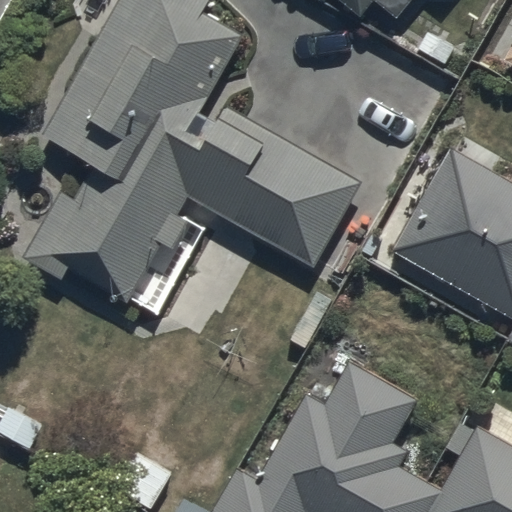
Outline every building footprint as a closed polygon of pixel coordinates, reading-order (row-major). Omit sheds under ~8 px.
[(208,0),(120,0),(43,137),(86,161),(30,259),(65,279),(71,269),(128,301),(161,244),(175,252),(191,224),(175,215),(187,194),(316,267),(362,185),(229,110),(218,128),(199,118),(244,39),(201,14),(208,0)] [(322,0),(327,3),(329,0),(334,0),(360,20),(376,0),(401,20),(417,0),(322,0)] [(511,188),(453,154),(398,249),(511,316),(511,334),(507,343),(511,346),(511,188)] [(431,511),(441,494),(401,469),(411,453),(398,445),(423,406),(352,362),(324,407),(310,398),(260,479),(239,467),(211,511),(431,511)] [(463,459),(441,494),(431,511),(511,511),(511,447),(481,429),(477,434),(460,424),(445,448),(463,459)]
